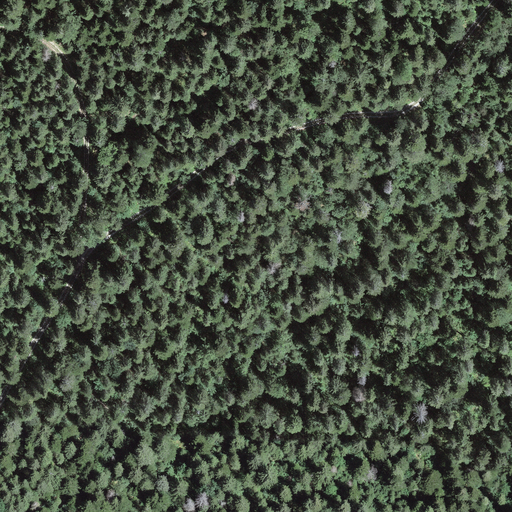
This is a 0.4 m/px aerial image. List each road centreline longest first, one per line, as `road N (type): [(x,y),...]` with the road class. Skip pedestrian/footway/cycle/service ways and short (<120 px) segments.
road 1 (track): [(491,0),(416,103),(224,152),(93,242),(0,400)]
road 2 (track): [(93,242),(81,229),(84,122),(70,69),(55,45),(23,28),(0,27)]
